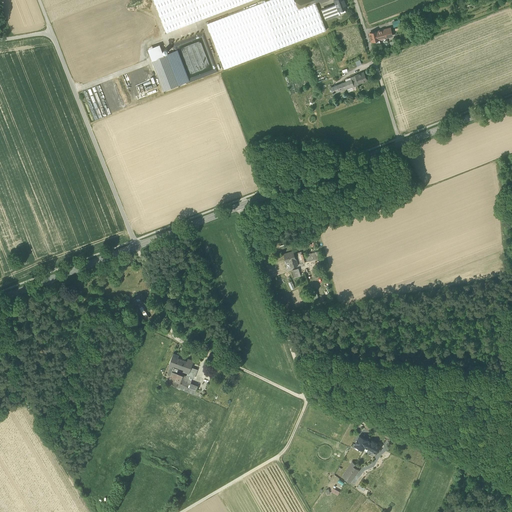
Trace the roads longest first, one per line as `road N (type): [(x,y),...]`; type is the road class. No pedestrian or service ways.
road 1 (unclassified): [(136,246),(173,340),(306,398)]
road 2 (unclassified): [(238,207),(306,398)]
road 3 (track): [(90,511),(0,356)]
road 4 (secondary): [(238,207),(399,143)]
road 5 (residential): [(355,0),(399,143)]
road 6 (secondary): [(0,299),(136,246)]
road 7 (track): [(395,437),(511,488)]
road 8 (secondary): [(399,143),(511,100)]
